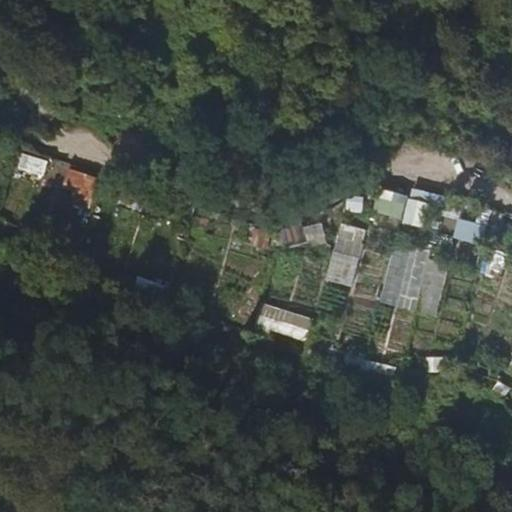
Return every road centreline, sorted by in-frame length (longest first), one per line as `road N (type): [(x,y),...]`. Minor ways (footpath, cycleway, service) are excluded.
road 1 (track): [(75,149),(253,210),(301,209),(400,168),(431,171),(511,208)]
road 2 (track): [(75,149),(30,101),(0,41)]
